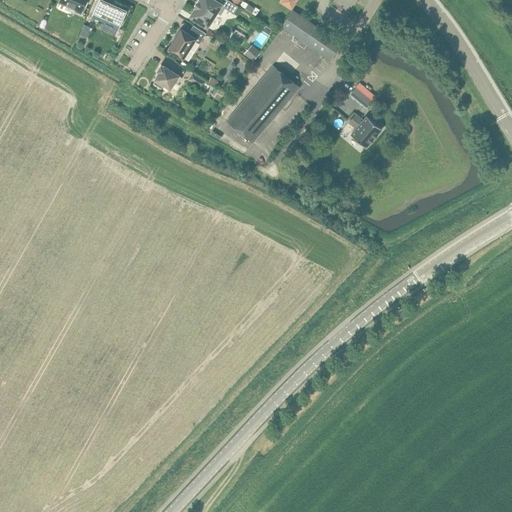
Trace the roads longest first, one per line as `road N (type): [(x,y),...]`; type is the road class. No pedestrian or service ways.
road 1 (secondary): [(172,511),(351,327),(511,216)]
road 2 (unclassified): [(511,131),(471,58),(423,0)]
